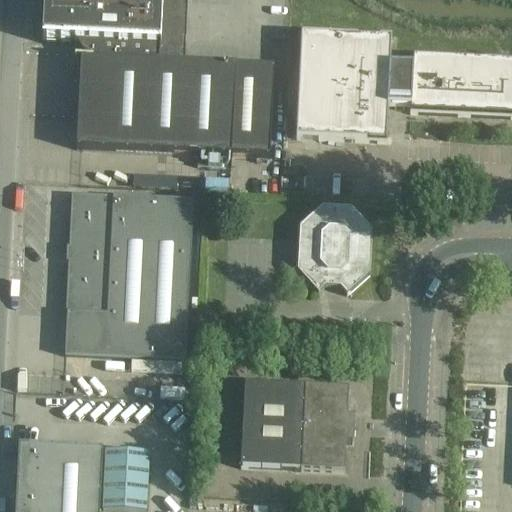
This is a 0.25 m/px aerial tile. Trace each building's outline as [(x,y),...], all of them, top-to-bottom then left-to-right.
[(84,62),(184,67),(186,0),(43,0),(42,45),(75,47),(84,62)] [(389,70),(390,65),(391,43),(300,38),(295,142),(386,146),(387,111),(409,112),(409,117),(511,121),(511,66),(412,62),(411,72),(389,70)] [(80,64),(80,65),(76,152),(231,160),(236,70),(184,67),(84,62),(77,62),(77,63),(80,64)] [(231,160),(269,162),(273,72),(236,70),(231,160)] [(192,205),(72,199),(70,253),(189,259),(192,205)] [(371,235),(350,212),(322,211),(299,231),(297,274),(317,297),(325,290),(339,291),(346,299),(369,278),(371,235)] [(67,305),(187,311),(189,259),(70,253),(67,305)] [(64,359),(184,365),(187,311),(67,305),(64,359)] [(353,437),(346,437),(348,393),(244,388),(240,472),(344,477),(345,449),(352,449),(353,437)] [(20,450),(16,511),(99,511),(102,454),(20,450)]
